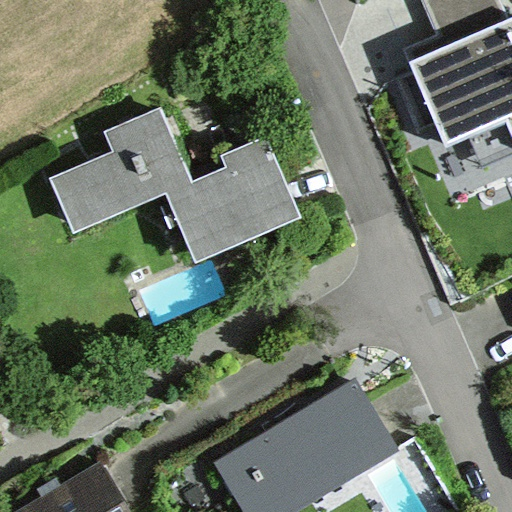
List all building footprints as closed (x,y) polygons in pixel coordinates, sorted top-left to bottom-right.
[(403,48),(409,61),(508,19),(500,0),(423,0),(437,34),(403,48)] [(511,17),(508,19),(409,61),(444,143),(506,117),(511,130),(511,17)] [(186,188),(156,116),(102,138),(110,157),(46,184),(69,239),(161,201),(189,267),(296,222),(263,144),(218,163),(223,173),(186,188)] [(296,511),(393,456),(354,388),(217,467),(243,511),(296,511)] [(123,511),(98,469),(25,511),(123,511)]
